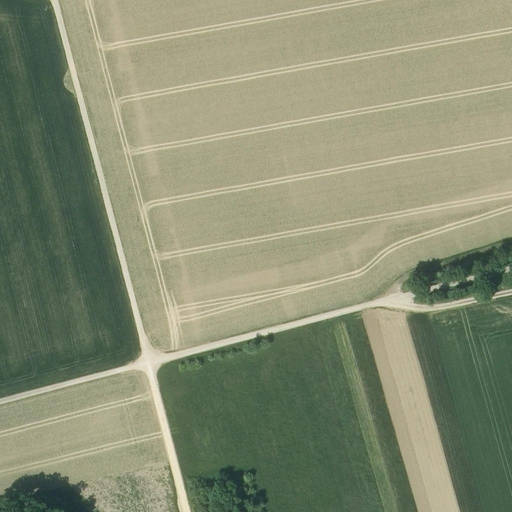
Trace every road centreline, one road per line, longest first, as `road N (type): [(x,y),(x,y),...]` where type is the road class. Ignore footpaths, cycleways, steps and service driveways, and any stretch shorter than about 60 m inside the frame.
road 1 (track): [(147,365),(52,0)]
road 2 (track): [(391,302),(147,365)]
road 3 (track): [(0,404),(147,365)]
road 4 (track): [(147,365),(183,511)]
road 5 (track): [(511,243),(409,278),(391,302)]
road 6 (track): [(511,270),(391,302)]
road 7 (track): [(511,293),(424,312),(391,302)]
